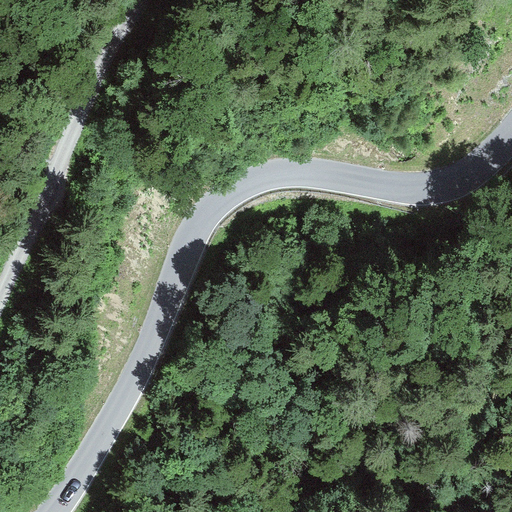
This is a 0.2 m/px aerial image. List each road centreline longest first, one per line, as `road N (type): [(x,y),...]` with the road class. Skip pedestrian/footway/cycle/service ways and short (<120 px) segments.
road 1 (tertiary): [(53,511),(148,350),(197,229),(233,186),(294,171),(452,186),(482,168),(511,131)]
road 2 (track): [(0,300),(88,92),(141,0)]
